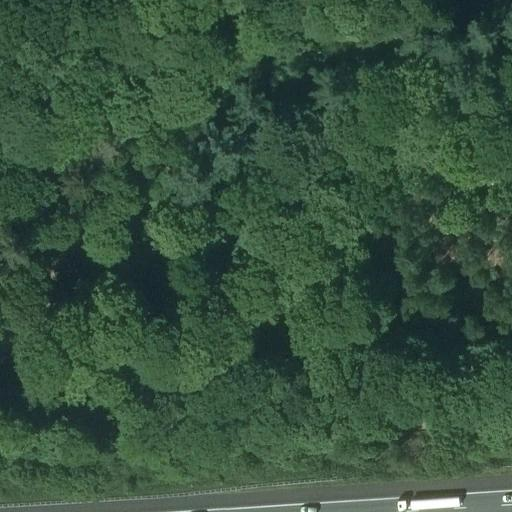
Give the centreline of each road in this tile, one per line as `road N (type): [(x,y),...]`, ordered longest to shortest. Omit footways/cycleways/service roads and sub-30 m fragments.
road 1 (track): [(511,95),(364,148),(116,269)]
road 2 (track): [(196,0),(0,17)]
road 3 (track): [(116,269),(0,346)]
